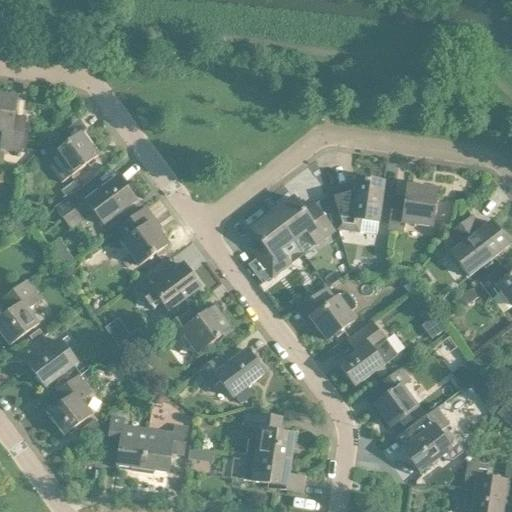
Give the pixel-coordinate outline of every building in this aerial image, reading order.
[(0,96),(0,132),(2,133),(0,144),(0,148),(20,152),(25,117),(14,116),(16,99),(0,96)] [(91,144),(82,132),(66,144),(59,135),(37,151),(49,167),(60,183),(69,176),(97,156),(89,145),(91,144)] [(79,190),(66,199),(54,208),(70,230),(94,213),(102,224),(135,201),(117,177),(99,190),(92,180),(79,190)] [(376,235),(378,223),(384,183),(356,179),(355,186),(327,194),(338,229),(376,235)] [(66,199),(79,190),(73,181),(60,191),(66,199)] [(432,227),(437,191),(407,187),(405,199),(393,197),(389,230),(402,232),(403,223),(432,227)] [(293,198),(271,215),(291,240),(304,229),(314,242),(332,229),(310,200),(300,208),(293,198)] [(142,211),(115,231),(123,242),(122,243),(138,266),(167,244),(142,211)] [(291,240),(271,215),(251,230),(258,239),(249,247),(271,275),(288,262),(278,249),(291,240)] [(450,253),(468,277),(509,246),(491,222),(481,229),(472,216),(448,234),(457,247),(450,253)] [(168,311),(199,288),(182,264),(172,271),(165,261),(134,284),(153,309),(162,302),(168,311)] [(503,314),(511,307),(511,306),(511,273),(508,276),(501,267),(480,282),(503,314)] [(28,310),(42,300),(28,281),(4,299),(12,310),(0,319),(0,332),(10,345),(38,324),(28,310)] [(346,292),(337,298),(336,297),(333,299),(325,288),(296,310),(306,323),(311,319),(326,339),(353,319),(349,313),(355,309),(355,305),(346,292)] [(195,319),(188,310),(162,330),(177,351),(188,343),(197,354),(215,341),(216,342),(232,330),(213,306),(195,319)] [(338,364),(354,386),(383,364),(371,349),(384,339),(370,321),(346,340),(354,352),(338,364)] [(7,363),(18,378),(30,369),(44,388),(76,364),(60,342),(46,353),(37,341),(7,363)] [(224,365),(217,356),(197,372),(210,388),(220,380),(233,397),(264,373),(245,349),(224,365)] [(474,379),(479,375),(468,361),(451,374),(462,388),(474,379)] [(423,414),(417,406),(401,385),(409,379),(400,367),(377,384),(384,395),(372,403),(390,427),(397,421),(403,429),(423,414)] [(481,374),(479,375),(474,379),(480,388),(487,389),(491,386),(481,374)] [(54,425),(56,423),(64,434),(92,414),(81,400),(91,393),(78,376),(55,394),(62,404),(47,416),(54,425)] [(450,435),(445,428),(449,425),(437,408),(415,424),(422,434),(401,450),(419,474),(441,457),(443,460),(452,461),(463,453),(464,445),(458,436),(450,435)] [(255,457),(290,462),(294,435),(271,432),(273,418),(245,414),(241,437),(257,439),(255,457)] [(112,416),(110,432),(100,431),(99,442),(107,444),(105,455),(118,457),(117,466),(143,470),(148,429),(123,425),(124,418),(112,416)] [(148,429),(143,470),(168,474),(171,454),(183,456),(187,428),(174,426),(173,433),(148,429)] [(290,462),(255,457),(251,482),(274,485),(274,488),(302,492),(304,478),(288,476),(290,462)] [(485,479),(487,466),(466,463),(463,490),(475,491),(471,511),(501,511),(506,482),(485,479)]
